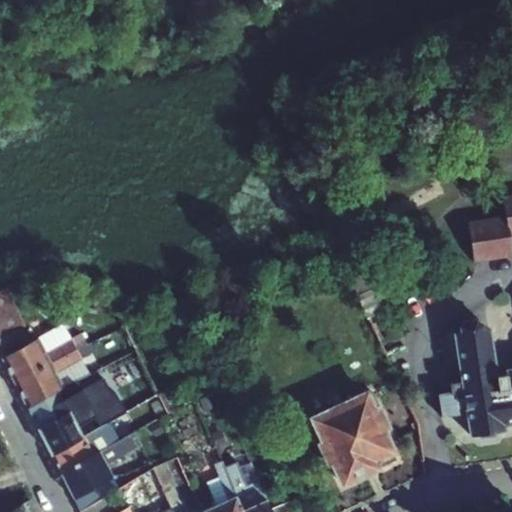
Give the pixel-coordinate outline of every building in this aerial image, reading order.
[(215,0),(194,0),(193,0),(201,21),(221,14),(215,0)] [(511,194),(502,196),(503,216),(510,236),(511,235),(511,194)] [(468,221),(474,261),(511,255),(510,236),(503,216),(468,221)] [(351,277),(368,318),(393,308),(376,267),(351,277)] [(0,290),(0,336),(22,326),(25,325),(7,287),(0,290)] [(63,323),(36,338),(44,353),(71,337),(63,323)] [(0,336),(0,352),(2,357),(30,341),(22,326),(0,336)] [(470,435),(505,429),(505,425),(511,423),(511,367),(497,369),(490,326),(454,332),(464,393),(466,408),(470,435)] [(71,337),(82,358),(90,353),(85,343),(88,342),(83,331),(71,337)] [(71,337),(44,353),(50,363),(54,373),(67,366),(82,358),(71,337)] [(2,357),(16,382),(50,363),(44,353),(36,338),(30,341),(2,357)] [(62,387),(81,377),(91,372),(82,358),(67,366),(54,373),(62,387)] [(16,382),(29,406),(62,387),(54,373),(50,363),(16,382)] [(40,428),(69,411),(93,397),(81,377),(62,387),(29,406),(40,428)] [(158,394),(168,412),(181,405),(172,387),(158,394)] [(331,463),(342,486),(381,468),(378,461),(397,451),(387,428),(390,427),(380,405),(376,407),(367,389),(309,416),(320,441),(317,443),(328,465),(331,463)] [(459,409),(466,408),(464,393),(457,394),(456,391),(439,393),(441,415),(459,413),(459,409)] [(93,397),(69,411),(81,434),(114,418),(103,399),(98,401),(95,395),(93,397)] [(38,429),(51,454),(83,437),(81,434),(69,411),(40,428),(38,429)] [(94,453),(100,450),(122,437),(127,434),(118,417),(114,418),(81,434),(83,437),(94,453)] [(122,437),(100,450),(106,463),(140,444),(133,432),(127,434),(122,437)] [(51,454),(61,473),(94,453),(83,437),(51,454)] [(61,473),(73,497),(112,475),(106,463),(100,450),(94,453),(61,473)] [(235,495),(242,509),(255,504),(248,490),(243,492),(230,457),(214,463),(219,477),(228,499),(235,495)] [(248,490),(255,504),(266,499),(250,462),(239,466),(243,492),(248,490)] [(173,511),(153,468),(141,476),(149,492),(157,511),(173,511)] [(73,497),(80,510),(102,498),(119,488),(112,475),(73,497)] [(207,481),(216,504),(228,499),(219,477),(207,481)] [(203,511),(243,511),(242,509),(235,495),(228,499),(216,504),(203,510),(203,511)] [(80,510),(81,511),(109,511),(102,498),(80,510)] [(129,505),(132,511),(145,511),(139,499),(128,504),(129,505)] [(242,509),(243,511),(271,511),(270,509),(266,499),(255,504),(242,509)] [(293,511),(289,501),(270,509),(271,511),(293,511)] [(28,511),(24,503),(10,511),(28,511)]
